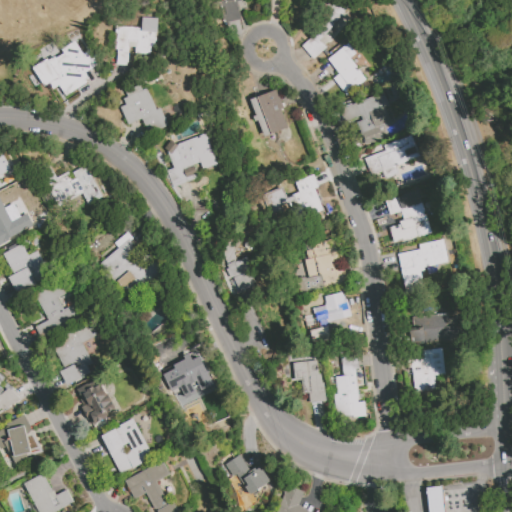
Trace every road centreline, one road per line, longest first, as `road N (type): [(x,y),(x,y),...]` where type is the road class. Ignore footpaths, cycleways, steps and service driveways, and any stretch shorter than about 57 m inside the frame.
road 1 (residential): [(327,455),(302,444),(257,398),(195,261),(135,167),(58,126),(0,119)]
road 2 (secondary): [(402,0),(446,93),(497,265),(505,471)]
road 3 (residential): [(392,477),(359,221),(318,116),(268,49)]
road 4 (residential): [(504,429),(327,455),(361,473),(414,480),(505,471)]
road 5 (residential): [(0,310),(106,511)]
